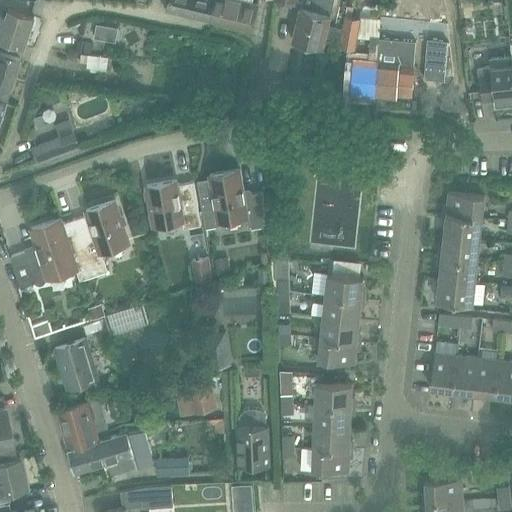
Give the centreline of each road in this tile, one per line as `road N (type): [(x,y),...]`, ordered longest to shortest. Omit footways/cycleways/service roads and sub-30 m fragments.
road 1 (residential): [(393,416),(415,173),(424,151),(442,140),(511,137)]
road 2 (track): [(214,131),(266,100),(304,93),(414,107),(442,140)]
road 3 (residential): [(67,511),(0,295)]
road 4 (residential): [(0,198),(147,144),(214,131)]
road 5 (residential): [(264,511),(384,508)]
